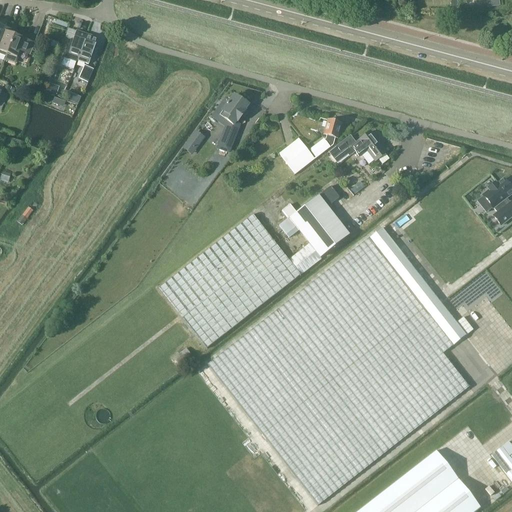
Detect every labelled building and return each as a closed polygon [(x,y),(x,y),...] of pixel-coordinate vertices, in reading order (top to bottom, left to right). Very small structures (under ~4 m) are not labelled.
[(0,54),(5,57),(15,32),(6,29),(0,43),(0,54)] [(5,57),(3,62),(4,60),(14,64),(17,58),(19,52),(24,54),(29,41),(14,35),(15,32),(5,57)] [(70,40),(64,58),(76,63),(77,61),(78,62),(87,35),(76,32),(73,41),(70,40)] [(87,35),(78,62),(88,65),(97,39),(87,35)] [(34,44),(29,41),(24,54),(29,56),(34,44)] [(92,70),(85,66),(79,79),(87,83),(92,70)] [(47,83),(45,91),(55,95),(58,87),(47,83)] [(6,85),(4,90),(9,92),(14,94),(16,89),(11,87),(6,85)] [(243,110),(246,105),(241,101),(234,96),(229,104),(228,103),(227,106),(225,104),(220,111),(222,112),(219,116),(231,125),(229,129),(237,132),(239,126),(235,123),(236,122),(238,123),(245,112),(243,110)] [(61,106),(63,102),(54,98),(52,102),(61,106)] [(340,125),(327,121),(323,136),(326,137),(325,140),(323,141),(324,141),(310,152),(316,159),(329,148),(332,146),(334,139),(336,140),(340,125)] [(366,152),(374,163),(377,160),(382,165),(389,160),(385,154),(386,153),(370,132),(358,142),(351,148),(358,158),(366,152)] [(203,138),(196,133),(188,144),(195,149),(203,138)] [(217,149),(228,153),(233,143),(221,138),(217,149)] [(281,186),(314,160),(298,139),(265,165),(281,186)] [(489,191),(482,196),(492,210),(493,209),(497,214),(493,217),(500,226),(511,217),(511,206),(510,203),(509,204),(505,200),(511,194),(511,191),(503,180),(496,186),(494,184),(491,187),(487,190),(489,191)] [(339,198),(330,187),(318,197),(326,208),(339,198)] [(349,236),(326,208),(318,197),(296,214),(289,219),(299,231),(309,244),(320,258),(349,236)] [(290,205),(282,211),(288,219),(288,220),(289,219),(296,214),(290,205)] [(34,210),(29,206),(18,222),(23,225),(34,210)] [(300,276),(288,261),(252,215),(158,289),(205,350),(300,276)] [(299,231),(289,219),(288,220),(288,219),(279,227),(289,239),(299,231)] [(452,346),(465,337),(440,304),(381,229),(368,239),(427,314),(452,346)] [(427,314),(368,239),(203,364),(317,507),(469,388),(442,355),(452,346),(427,314)] [(320,258),(309,244),(288,261),(300,276),(321,259),(320,258)] [(463,318),(457,323),(467,336),(473,331),(463,318)] [(194,359),(186,349),(171,360),(179,370),(194,359)] [(511,373),(468,408),(448,425),(474,458),(511,428),(511,373)] [(511,461),(501,448),(491,456),(511,482),(511,461)] [(435,452),(357,511),(475,511),(480,509),(435,452)]
